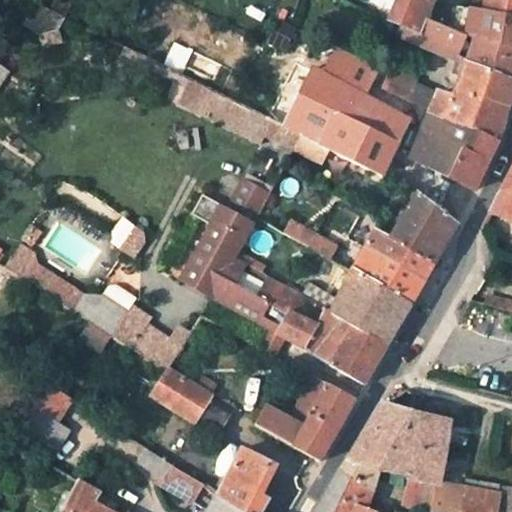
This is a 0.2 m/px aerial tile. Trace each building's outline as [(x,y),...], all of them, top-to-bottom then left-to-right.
[(395,0),(388,20),(408,28),(420,33),(425,18),(432,0),(395,0)] [(511,0),(484,0),(482,9),(511,15),(511,0)] [(64,15),(68,7),(57,1),(52,10),(64,15)] [(57,29),(65,16),(64,15),(52,10),(43,5),(32,19),(28,17),(23,24),(39,34),(57,29)] [(481,12),(456,7),(452,30),(464,36),(468,27),(475,32),(478,24),(481,12)] [(475,32),(472,38),(511,48),(511,15),(482,9),(481,12),(478,24),(475,32)] [(284,49),(296,27),(290,24),(279,18),(267,41),(284,49)] [(408,28),(403,39),(420,47),(422,42),(458,56),(466,36),(464,36),(452,30),(425,18),(420,33),(408,28)] [(475,32),(468,27),(464,36),(466,36),(472,38),(475,32)] [(57,29),(39,34),(42,45),(60,40),(57,29)] [(511,48),(472,38),(466,36),(458,56),(467,61),(511,79),(511,48)] [(388,74),(331,44),(323,62),(316,77),(319,78),(322,74),(369,100),(375,88),(380,92),(382,88),(388,74)] [(511,79),(467,61),(455,97),(438,92),(429,110),(428,113),(448,121),(428,167),(474,190),(488,162),(499,142),(501,135),(511,100),(511,79)] [(399,134),(405,120),(369,100),(322,74),(319,78),(316,77),(294,65),(268,117),(303,135),(329,148),(380,174),(399,134)] [(382,88),(416,104),(417,83),(417,80),(390,68),(388,74),(382,88)] [(438,92),(417,83),(416,104),(429,110),(438,92)] [(428,113),(408,158),(428,167),(448,121),(428,113)] [(322,163),(329,148),(303,135),(296,149),(308,156),(322,163)] [(302,167),(308,156),(296,149),(290,160),(302,167)] [(511,171),(492,212),(511,218),(511,171)] [(243,177),(233,199),(259,212),(269,190),(243,177)] [(417,192),(390,237),(432,264),(456,223),(417,192)] [(240,253),(256,224),(221,205),(211,223),(215,225),(200,252),(196,250),(181,278),(259,322),(263,316),(281,325),(287,314),(268,303),(280,283),(261,273),(249,266),(236,260),(240,253)] [(316,236),(290,221),(284,231),(310,246),(316,236)] [(215,225),(211,223),(196,250),(200,252),(215,225)] [(141,232),(133,228),(119,249),(123,252),(113,269),(124,276),(135,258),(133,258),(143,241),(141,232)] [(390,237),(375,229),(366,246),(423,279),(432,264),(390,237)] [(336,246),(316,236),(310,246),(330,258),(336,246)] [(6,270),(75,314),(86,296),(38,266),(36,255),(21,245),(6,270)] [(423,279),(366,246),(353,270),(409,303),(415,293),(423,279)] [(236,260),(249,266),(252,259),(240,253),(236,260)] [(264,266),(252,259),(249,266),(261,273),(264,266)] [(353,270),(337,300),(311,284),(303,295),(349,319),(388,340),(399,321),(409,303),(353,270)] [(303,295),(280,283),(268,303),(287,314),(281,325),(276,333),(279,334),(325,360),(349,319),(303,295)] [(511,301),(482,294),(479,303),(511,311),(511,301)] [(103,296),(86,296),(75,314),(115,339),(129,318),(146,329),(149,325),(153,318),(135,306),(130,314),(109,300),(103,296)] [(281,325),(263,316),(259,322),(276,333),(281,325)] [(133,351),(166,372),(170,366),(189,336),(180,329),(173,341),(149,325),(146,329),(129,318),(115,339),(133,351)] [(388,340),(349,319),(325,360),(346,372),(364,382),(374,364),(388,340)] [(291,373),(296,366),(290,363),(286,370),(291,373)] [(166,372),(152,394),(193,422),(194,421),(216,433),(233,406),(170,366),(166,372)] [(291,418),(279,439),(318,460),(340,423),(354,398),(311,374),(304,385),(307,387),(291,418)] [(56,423),(72,399),(45,381),(34,408),(56,423)] [(291,418),(267,405),(255,425),(279,439),(291,418)] [(451,422),(388,406),(383,405),(373,420),(348,461),(372,470),(380,471),(407,476),(407,480),(421,482),(440,484),(451,422)] [(53,457),(68,430),(56,423),(34,408),(21,438),(53,457)] [(242,511),(260,511),(262,508),(252,502),(257,492),(272,463),(242,449),(242,450),(232,445),(223,452),(218,462),(217,473),(227,479),(218,496),(219,496),(242,511)] [(146,448),(140,459),(162,474),(157,481),(194,504),(204,487),(146,448)] [(374,492),(380,471),(372,470),(348,461),(340,472),(374,492)] [(374,492),(340,472),(333,484),(326,495),(316,511),(373,511),(367,509),(369,504),(374,492)] [(78,480),(62,511),(112,511),(106,508),(94,501),(99,492),(78,480)] [(501,487),(466,481),(465,488),(440,484),(436,511),(441,511),(497,511),(501,492),(501,487)] [(414,508),(436,511),(440,484),(421,482),(414,508)] [(501,511),(511,511),(511,488),(504,487),(501,511)] [(268,498),(257,492),(252,502),(262,508),(268,498)] [(242,511),(219,496),(210,511),(242,511)]
